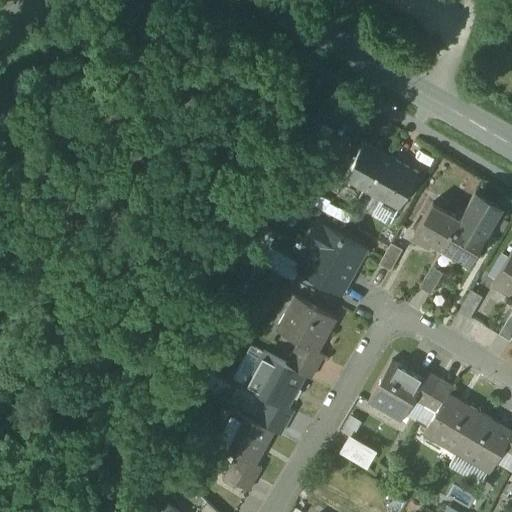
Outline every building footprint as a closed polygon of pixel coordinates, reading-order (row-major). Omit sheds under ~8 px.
[(419,173),(364,143),(344,179),(399,209),(419,173)] [(460,218),(443,249),(470,264),(487,234),(486,234),(491,225),(492,226),(503,208),(476,192),(460,218)] [(460,218),(433,203),(413,237),(429,246),(432,242),(443,249),(460,218)] [(366,248),(325,225),(324,226),(316,222),(305,240),(313,244),(298,271),(340,294),(366,248)] [(403,250),(391,244),(380,265),(391,271),(403,250)] [(297,261),(270,246),(261,262),(288,278),(297,261)] [(511,251),(493,283),(509,293),(511,288),(511,251)] [(443,274),(432,267),(420,288),(431,295),(443,274)] [(483,297),(472,291),(460,311),(471,318),(483,297)] [(336,318),(299,298),(291,312),(286,309),(275,329),(300,344),(301,343),(316,350),(322,339),(320,338),(324,331),(327,333),(336,318)] [(511,338),(511,314),(499,335),(511,341),(511,338)] [(316,350),(301,343),(300,344),(288,366),(304,375),(310,378),(323,355),(316,350)] [(288,366),(268,355),(260,368),(255,366),(243,386),(269,401),(270,399),(284,407),(291,395),(289,394),(293,387),(296,389),(304,375),(288,366)] [(316,374),(334,380),(339,366),(321,359),(316,374)] [(405,367),(391,359),(371,394),(385,402),(381,408),(401,419),(416,392),(423,379),(405,368),(405,367)] [(423,379),(416,392),(428,399),(441,378),(428,371),(423,379)] [(452,385),(441,378),(428,399),(440,406),(448,393),(452,385)] [(466,404),(448,393),(440,406),(424,432),(444,445),(447,439),(460,447),(481,411),(467,403),(466,404)] [(284,407),(270,399),(269,401),(257,422),(274,431),(279,434),(291,411),(284,407)] [(257,422),(238,411),(230,424),(225,422),(213,442),(240,457),(240,456),(254,464),(261,452),(259,450),(262,444),(265,446),(274,431),(257,422)] [(495,419),(481,411),(460,447),(472,453),(469,459),(489,471),(505,444),(511,431),(511,430),(495,420),(495,419)] [(346,435),(337,454),(368,468),(377,448),(346,435)] [(240,457),(227,479),(249,491),(261,468),(254,464),(240,456),(240,457)] [(197,511),(179,511),(169,502),(159,511),(218,511),(207,502),(197,511)]
